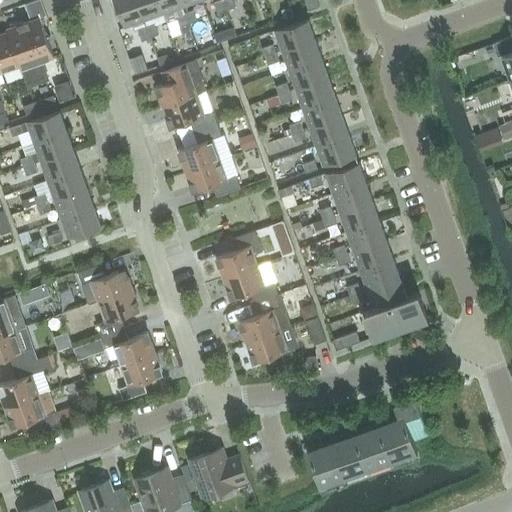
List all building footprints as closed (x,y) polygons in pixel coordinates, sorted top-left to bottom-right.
[(34,0),(30,1),(29,2),(35,19),(36,18),(40,17),(47,14),(41,0),(34,0)] [(137,0),(114,0),(124,27),(136,23),(144,20),(137,0)] [(158,0),(137,0),(144,20),(163,13),(158,0)] [(180,0),(158,0),(163,13),(183,6),(180,0)] [(218,11),(227,8),(223,0),(215,0),(218,11)] [(223,0),(227,8),(235,5),(233,0),(223,0)] [(316,0),(311,0),(306,2),(309,10),(319,6),(316,0)] [(197,20),(193,9),(185,12),(189,23),(197,20)] [(291,9),(281,12),(284,19),(293,15),(291,9)] [(185,12),(176,15),(177,18),(180,26),(189,23),(185,12)] [(14,48),(47,36),(40,17),(36,18),(35,19),(7,29),(8,31),(14,48)] [(282,50),(315,38),(308,18),(275,30),(282,50)] [(155,22),(146,26),(150,37),(159,33),(155,22)] [(189,23),(180,26),(185,41),(194,38),(189,23)] [(150,37),(146,26),(138,28),(142,39),(142,40),(150,37)] [(233,26),(214,33),(217,43),(236,36),(233,26)] [(20,65),(14,48),(8,31),(0,33),(0,70),(1,72),(20,65)] [(47,36),(14,48),(28,86),(48,79),(42,61),(54,56),(47,36)] [(511,36),(493,43),(498,56),(502,54),(511,79),(511,78),(511,36)] [(289,69),(322,57),(315,38),(282,50),(289,69)] [(264,55),(276,52),(273,43),(261,47),(264,55)] [(135,72),(147,68),(145,59),(142,52),(130,57),(135,72)] [(276,52),(264,55),(267,64),(278,60),(276,52)] [(167,54),(158,57),(160,64),(169,61),(167,54)] [(295,88),(329,76),(322,57),(289,69),(295,88)] [(165,82),(155,86),(163,106),(197,94),(206,91),(195,59),(171,67),(161,71),(165,82)] [(302,107),(336,96),(329,76),(295,88),(302,107)] [(287,82),(275,85),(278,94),(290,90),(287,82)] [(290,90),(278,94),(281,102),(293,98),(290,90)] [(36,110),(47,107),(57,103),(54,93),(33,101),(36,110)] [(197,94),(163,106),(170,127),(190,120),(194,131),(218,123),(213,111),(204,114),(197,94)] [(309,127),(342,115),(336,96),(302,107),(309,127)] [(26,114),(36,110),(33,101),(23,104),(26,114)] [(511,108),(499,113),(503,124),(511,121),(511,108)] [(34,141),(67,129),(60,109),(26,121),(30,131),(34,141)] [(5,112),(0,113),(0,123),(8,121),(5,112)] [(316,146),(349,134),(342,115),(309,127),(316,146)] [(292,133),(303,129),(300,120),(289,124),(292,133)] [(22,135),(30,131),(26,121),(21,123),(24,130),(21,131),(22,135)] [(511,121),(503,124),(499,126),(504,139),(511,135),(511,121)] [(12,134),(24,130),(21,122),(9,126),(12,134)] [(198,143),(178,150),(186,170),(220,158),(213,138),(222,135),(218,123),(194,131),(198,143)] [(41,160),(74,148),(67,129),(34,141),(41,160)] [(303,129),(292,133),(295,141),(306,137),(303,129)] [(252,132),(239,137),(243,148),(257,144),(252,132)] [(349,134),(316,146),(323,166),(356,154),(349,134)] [(47,180),(81,168),(74,148),(41,160),(47,180)] [(24,166),(35,162),(32,153),(21,157),(24,166)] [(220,158),(186,170),(193,191),(213,184),(217,195),(240,187),(236,175),(227,178),(220,158)] [(305,171),(317,167),(314,159),(302,163),(305,171)] [(333,193),(366,181),(359,161),(326,173),(333,193)] [(35,162),(24,166),(27,174),(38,169),(35,162)] [(54,199),(88,187),(81,168),(47,180),(54,199)] [(311,188),(323,184),(320,175),(308,179),(311,188)] [(340,212),(373,200),(366,181),(333,193),(340,212)] [(292,185),(279,189),(282,197),(295,192),(292,185)] [(61,218),(94,206),(88,187),(54,199),(61,218)] [(38,205),(49,201),(45,191),(34,195),(35,196),(38,205)] [(35,196),(22,201),(25,209),(38,205),(35,196)] [(346,231),(380,220),(373,200),(340,212),(346,231)] [(49,201),(38,205),(40,212),(52,208),(49,201)] [(323,218),(334,214),(331,205),(319,209),(323,218)] [(94,206),(61,218),(68,238),(102,226),(94,206)] [(334,214),(323,218),(325,226),(336,222),(334,214)] [(7,220),(0,222),(0,229),(1,233),(11,230),(7,220)] [(283,220),(271,224),(276,238),(288,234),(283,220)] [(353,250),(387,239),(380,220),(346,231),(353,250)] [(235,249),(216,256),(223,277),(258,265),(254,254),(263,250),(256,229),(232,238),(236,249),(235,249)] [(51,243),(62,239),(59,230),(49,234),(51,243)] [(360,270),(393,258),(387,239),(353,250),(360,270)] [(344,244),(333,248),(336,256),(347,252),(344,244)] [(347,252),(336,256),(339,265),(350,261),(347,252)] [(367,289),(400,277),(393,258),(360,270),(367,289)] [(89,303),(98,300),(133,288),(125,267),(106,274),(102,263),(78,271),(89,303)] [(258,265),(223,277),(231,298),(250,291),(251,291),(255,302),(269,297),(278,293),(274,281),(265,285),(258,265)] [(407,296),(407,295),(400,277),(367,289),(373,307),(374,308),(392,302),(407,296)] [(350,295),(361,291),(358,282),(346,286),(350,295)] [(45,283),(19,292),(23,304),(49,295),(45,283)] [(101,335),(124,327),(120,316),(140,309),(133,288),(98,300),(105,320),(96,323),(101,335)] [(361,291),(350,295),(352,303),(364,299),(361,291)] [(374,336),(401,327),(427,317),(418,291),(407,295),(407,296),(392,302),(374,308),(373,307),(365,310),(374,336)] [(259,313),(239,320),(246,341),(290,325),(291,325),(278,293),(269,297),(255,302),(259,313)] [(0,335),(16,329),(25,326),(14,294),(0,298),(0,335)] [(314,303),(302,308),(306,320),(318,316),(314,303)] [(314,344),(326,340),(318,316),(306,320),(314,344)] [(290,325),(246,341),(254,362),(298,346),(291,325),(290,325)] [(121,364),(156,352),(148,331),(128,338),(124,327),(101,335),(105,348),(114,344),(121,364)] [(13,367),(37,358),(33,346),(24,349),(16,329),(0,335),(0,358),(9,355),(13,367)] [(67,331),(54,336),(59,349),(72,344),(67,331)] [(340,337),(332,340),(336,350),(344,347),(352,344),(360,341),(357,331),(348,334),(340,337)] [(92,353),(87,340),(74,345),(79,358),(92,353)] [(156,352),(121,364),(128,384),(119,387),(123,399),(147,391),(143,380),(163,373),(156,352)] [(0,392),(5,406),(39,393),(32,373),(52,366),(48,354),(37,358),(13,367),(17,378),(0,383),(0,392)] [(317,356),(300,358),(301,372),(318,370),(317,356)] [(39,393),(5,406),(12,426),(22,423),(26,434),(60,422),(56,411),(55,410),(46,413),(39,393)] [(320,486),(418,451),(414,441),(429,436),(415,397),(394,405),(399,418),(308,450),(320,486)] [(71,405),(56,411),(60,422),(75,417),(71,405)] [(208,452),(191,458),(197,476),(201,487),(204,496),(234,485),(235,488),(250,482),(240,453),(227,458),(224,456),(222,451),(221,448),(221,447),(217,449),(208,452)] [(153,472),(136,478),(148,511),(158,511),(179,505),(179,504),(183,502),(185,511),(189,511),(196,509),(192,499),(190,491),(186,480),(183,473),(173,477),(172,477),(169,476),(168,471),(166,468),(166,467),(162,468),(153,472)] [(197,476),(186,480),(190,491),(201,487),(197,476)] [(113,490),(110,488),(107,479),(81,489),(88,511),(131,511),(133,511),(124,486),(113,490)] [(55,511),(50,500),(20,510),(20,511),(69,511),(68,506),(55,511)] [(141,500),(132,504),(135,511),(143,511),(145,511),(141,500)]
